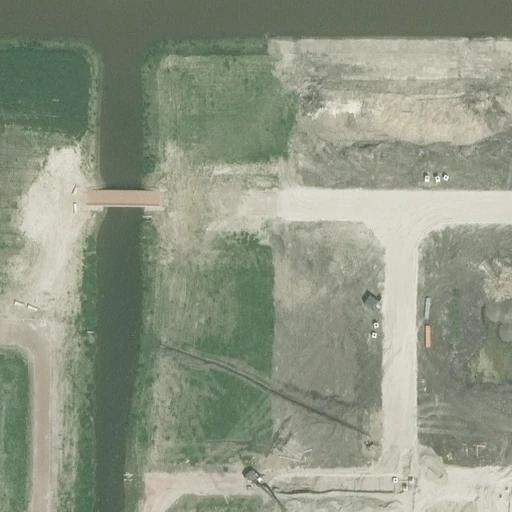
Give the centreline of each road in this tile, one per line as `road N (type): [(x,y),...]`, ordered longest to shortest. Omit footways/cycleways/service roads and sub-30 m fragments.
road 1 (residential): [(402,489),(403,205)]
road 2 (residential): [(151,511),(151,487),(402,489)]
road 3 (residential): [(0,330),(39,332),(39,511)]
road 4 (residential): [(212,204),(403,205)]
